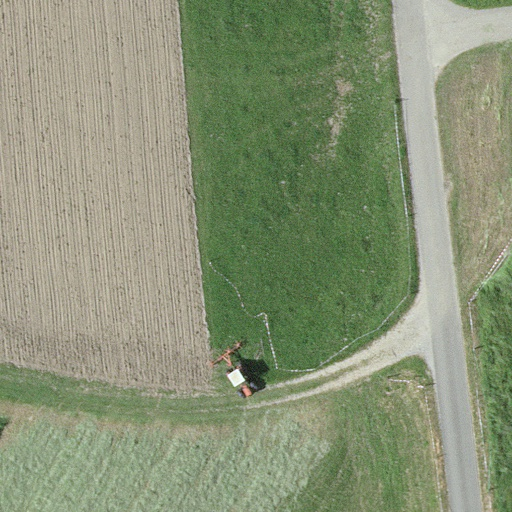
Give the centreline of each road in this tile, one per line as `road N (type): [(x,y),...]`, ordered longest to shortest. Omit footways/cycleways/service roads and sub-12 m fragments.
road 1 (tertiary): [(466,511),(409,0)]
road 2 (track): [(445,324),(332,377),(237,399),(115,404),(0,383)]
